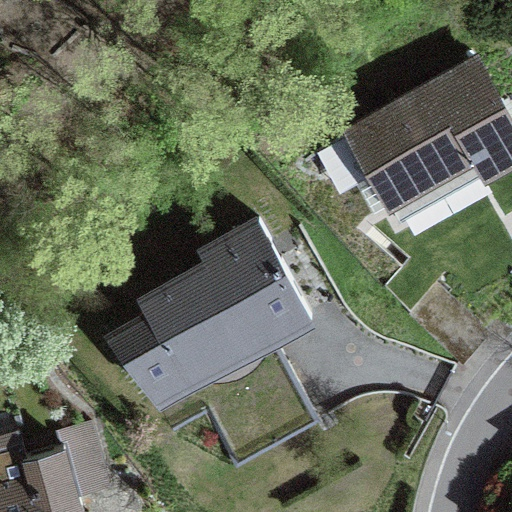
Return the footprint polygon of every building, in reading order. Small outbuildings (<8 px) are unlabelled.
[(511,154),(511,117),(477,56),(378,112),(367,93),(340,108),(383,187),(465,141),(482,171),(511,154)] [(112,337),(148,384),(173,430),(207,411),(236,464),(320,417),(272,331),(311,309),(259,215),(201,248),(207,259),(140,297),(147,308),(112,337)] [(384,284),(410,312),(434,284),(432,281),(434,278),(409,260),(384,284)] [(410,312),(461,356),(473,342),(486,328),(434,284),(410,312)] [(0,511),(82,511),(76,488),(109,479),(92,419),(55,430),(59,444),(25,453),(21,440),(0,446),(0,511)]
